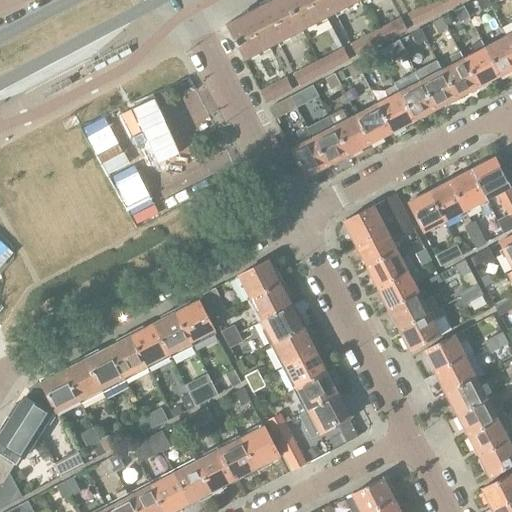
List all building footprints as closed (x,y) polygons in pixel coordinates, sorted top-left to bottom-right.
[(243,59),(301,29),(286,0),(271,0),(225,24),(233,40),(232,40),(235,47),(236,46),(243,59)] [(286,0),(301,29),(357,0),(286,0)] [(447,9),(442,0),(436,0),(433,2),(439,13),(447,9)] [(455,5),(452,0),(442,0),(447,9),(455,5)] [(487,0),(475,0),(482,11),(491,6),(487,0)] [(439,13),(433,2),(424,6),(430,18),(439,13)] [(430,18),(424,6),(416,11),(422,22),(430,18)] [(463,7),(454,12),(459,22),(468,18),(463,7)] [(416,11),(408,15),(414,26),(422,22),(416,11)] [(442,18),(433,23),(438,33),(447,29),(442,18)] [(398,34),(407,30),(401,19),(393,23),(398,34)] [(384,27),(390,39),(398,34),(393,23),(384,27)] [(376,32),(382,43),(390,39),(384,27),(376,32)] [(420,29),(411,34),(416,45),(426,40),(420,29)] [(367,36),(373,47),(382,43),(376,32),(367,36)] [(359,40),(365,52),(373,47),(367,36),(359,40)] [(499,76),(511,69),(511,47),(506,36),(484,47),(499,76)] [(359,40),(351,45),(356,56),(365,52),(359,40)] [(475,52),(463,59),(477,87),(499,76),(484,47),(481,40),(471,45),(475,52)] [(399,41),(389,45),(395,56),(404,51),(399,41)] [(340,64),(349,60),(343,49),(335,53),(340,64)] [(453,64),(441,70),(456,99),(477,87),(463,59),(459,51),(449,56),(453,64)] [(377,52),(368,56),(374,67),(383,62),(377,52)] [(340,64),(335,53),(326,57),(332,69),(340,64)] [(332,69),(326,57),(318,62),(324,73),(332,69)] [(420,81),(434,110),(456,99),(441,70),(436,60),(426,65),(431,75),(420,81)] [(324,73),(318,62),(310,66),(315,77),(324,73)] [(355,63),(347,68),(352,78),(361,74),(355,63)] [(315,77),(310,66),(301,70),(307,82),(315,77)] [(301,70),(293,75),(299,86),(307,82),(301,70)] [(341,71),(334,74),(338,82),(345,79),(341,71)] [(334,74),(325,79),(330,90),(339,85),(338,82),(334,74)] [(283,94),(291,90),(285,78),(277,83),(283,94)] [(420,81),(398,93),(413,121),(434,110),(420,81)] [(268,87),(274,98),(283,94),(277,83),(268,87)] [(377,104),(391,132),(413,121),(398,93),(394,85),(385,90),(389,98),(377,104)] [(312,86),(300,92),(306,103),(317,97),(312,86)] [(268,87),(259,92),(265,103),(274,98),(268,87)] [(269,108),(275,119),(296,108),(290,97),(269,108)] [(377,104),(355,115),(370,144),(391,132),(377,104)] [(333,127),(348,155),(370,144),(355,115),(347,119),(342,108),(328,115),(334,126),(333,127)] [(290,149),(305,178),(327,166),(312,138),(305,126),(295,132),(301,143),(290,149)] [(333,127),(312,138),(327,166),(348,155),(333,127)] [(474,169),(472,170),(471,170),(486,200),(498,194),(509,215),(497,221),(503,234),(511,229),(511,193),(509,188),(510,187),(495,157),(485,163),(484,161),(473,167),(474,169)] [(465,211),(486,200),(471,170),(463,174),(462,173),(452,178),(453,180),(450,181),(465,211)] [(432,190),(429,192),(444,222),(465,211),(450,181),(442,185),(441,183),(431,189),(432,190)] [(444,222),(429,192),(421,196),(420,195),(413,198),(414,200),(407,204),(423,233),(444,222)] [(384,200),(396,223),(408,218),(395,194),(384,200)] [(372,206),(343,221),(348,232),(347,233),(352,243),(354,242),(355,245),(385,230),(372,206)] [(408,218),(396,223),(402,233),(413,227),(408,218)] [(475,220),(470,222),(465,225),(470,236),(480,231),(475,220)] [(385,230),(355,245),(359,253),(357,254),(363,264),(365,263),(367,268),(396,252),(385,230)] [(480,231),(470,236),(476,248),(486,243),(480,231)] [(440,266),(462,255),(456,244),(434,255),(440,266)] [(511,244),(502,249),(511,267),(511,244)] [(488,249),(479,254),(485,265),(494,260),(488,249)] [(430,260),(425,250),(416,254),(421,265),(430,260)] [(396,252),(367,268),(370,274),(368,275),(374,285),(375,284),(377,288),(407,272),(396,252)] [(266,261),(238,276),(250,299),(282,282),(275,269),(272,270),(266,261)] [(455,266),(459,273),(461,277),(469,273),(464,262),(455,266)] [(407,272),(377,288),(381,295),(379,296),(385,307),(386,305),(387,308),(417,293),(407,272)] [(469,273),(461,277),(466,287),(474,282),(469,273)] [(282,282),(250,299),(262,322),(291,307),(285,297),(289,295),(282,282)] [(482,296),(476,285),(467,290),(473,301),(482,296)] [(214,288),(201,295),(214,318),(226,312),(214,288)] [(473,301),(467,290),(459,295),(464,305),(473,301)] [(417,293),(387,308),(391,316),(390,317),(396,328),(398,327),(400,331),(429,315),(417,293)] [(511,295),(511,296),(503,300),(508,311),(511,308),(511,295)] [(186,303),(173,309),(190,342),(212,330),(197,300),(196,300),(197,302),(188,306),(186,303)] [(494,305),(499,315),(508,311),(503,300),(494,305)] [(291,307),(262,322),(273,344),(306,327),(298,313),(295,315),(291,307)] [(152,325),(167,353),(190,342),(173,309),(159,316),(161,320),(152,325)] [(429,315),(400,331),(403,337),(401,338),(406,349),(408,348),(410,351),(440,336),(429,315)] [(141,326),(128,333),(145,365),(167,353),(152,325),(143,330),(141,326)] [(225,341),(238,334),(233,325),(220,332),(225,341)] [(306,327),(273,344),(285,366),(314,351),(308,342),(312,340),(306,327)] [(145,365),(128,333),(114,340),(117,344),(107,348),(124,380),(125,382),(133,377),(130,373),(145,365)] [(225,341),(229,349),(242,342),(238,334),(225,341)] [(435,374),(465,358),(453,335),(423,351),(427,359),(426,359),(431,370),(433,369),(435,374)] [(503,335),(495,339),(500,350),(509,346),(503,335)] [(500,350),(495,339),(485,344),(491,355),(500,350)] [(116,385),(124,380),(107,348),(99,353),(97,349),(83,356),(100,389),(114,381),(116,385)] [(314,351),(285,366),(297,389),(329,372),(322,358),(318,360),(314,351)] [(474,354),(465,358),(435,374),(438,380),(437,381),(442,391),(444,390),(446,394),(476,378),(484,374),(474,354)] [(100,389),(83,356),(70,363),(72,367),(63,371),(77,400),(100,389)] [(240,383),(233,370),(224,375),(231,388),(240,383)] [(248,386),(261,379),(256,370),(243,377),(248,386)] [(38,380),(40,383),(55,411),(55,412),(77,400),(63,371),(54,376),(52,373),(38,380)] [(329,372),(297,389),(308,411),(336,396),(332,387),(335,385),(329,372)] [(457,415),(487,399),(476,378),(446,394),(449,400),(448,401),(453,412),(455,411),(457,415)] [(248,386),(252,393),(265,386),(261,379),(248,386)] [(210,382),(187,393),(188,394),(194,407),(203,402),(217,395),(210,382)] [(55,411),(40,383),(26,390),(27,391),(18,406),(15,404),(6,417),(37,436),(50,414),(50,413),(55,411)] [(249,402),(242,388),(234,393),(241,406),(249,402)] [(194,407),(188,394),(179,398),(186,411),(194,407)] [(336,396),(308,411),(320,433),(352,417),(345,403),(341,405),(336,396)] [(487,399),(457,415),(458,417),(456,418),(462,429),(463,428),(467,436),(497,420),(506,416),(500,406),(492,410),(487,399)] [(150,430),(167,421),(160,408),(143,417),(150,430)] [(205,408),(197,412),(204,425),(212,421),(205,408)] [(204,425),(197,412),(189,416),(196,429),(204,425)] [(271,430),(284,423),(280,415),(267,422),(271,430)] [(0,433),(0,455),(14,464),(16,465),(21,456),(23,457),(37,436),(6,417),(0,426),(0,430),(1,432),(0,433)] [(150,430),(143,417),(135,422),(141,434),(150,430)] [(478,457),(508,441),(497,420),(467,436),(469,438),(467,439),(472,450),(474,449),(478,457)] [(305,463),(296,446),(284,423),(271,430),(291,471),(305,463)] [(263,428),(240,439),(256,471),(270,464),(268,461),(277,456),(263,428)] [(161,431),(152,436),(159,449),(161,447),(166,456),(172,453),(161,431)] [(107,436),(99,440),(105,453),(113,449),(107,436)] [(159,449),(152,436),(144,440),(151,453),(159,449)] [(256,471),(240,439),(217,451),(232,480),(242,474),(244,478),(256,471)] [(105,453),(99,440),(90,445),(97,457),(105,453)] [(490,478),(511,466),(511,448),(508,441),(478,457),(480,460),(478,461),(484,471),(486,470),(490,478)] [(78,450),(55,461),(61,475),(84,464),(78,450)] [(217,451),(195,463),(212,495),(225,488),(223,484),(232,480),(217,451)] [(116,454),(108,459),(115,472),(123,467),(116,454)] [(14,464),(0,455),(0,469),(8,474),(14,464)] [(115,472),(108,459),(99,463),(106,476),(115,472)] [(212,495),(195,463),(182,470),(180,465),(171,470),(187,503),(197,498),(199,501),(212,495)] [(164,479),(150,486),(164,511),(178,511),(180,511),(178,508),(187,503),(171,470),(162,475),(164,479)] [(511,499),(511,473),(511,474),(482,489),(483,492),(482,493),(488,504),(489,503),(493,510),(511,499)] [(71,478),(63,482),(70,495),(78,491),(71,478)] [(382,479),(352,494),(360,511),(369,511),(393,500),(392,499),(394,497),(390,489),(387,489),(382,479)] [(70,495),(63,482),(55,486),(61,499),(70,495)] [(134,489),(126,493),(135,511),(164,511),(150,486),(137,493),(134,489)] [(0,508),(8,505),(0,487),(0,508)] [(114,494),(118,503),(105,510),(106,511),(135,511),(126,493),(123,489),(114,494)] [(511,511),(511,499),(493,510),(493,511),(511,511)] [(401,511),(399,511),(393,500),(369,511),(401,511)] [(31,511),(26,501),(18,505),(21,511),(31,511)]
